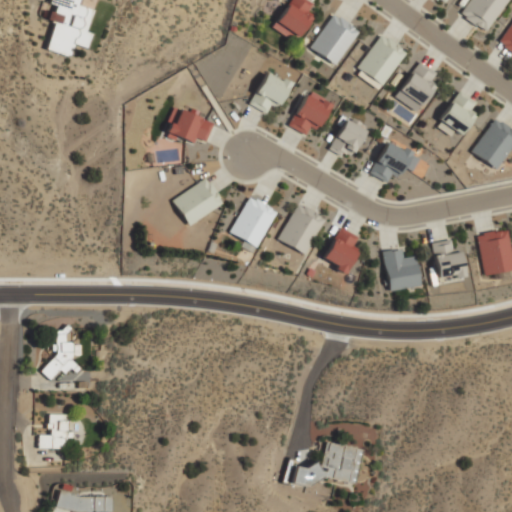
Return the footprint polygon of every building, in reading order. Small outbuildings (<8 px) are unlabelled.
[(45,49),(67,55),(70,44),(86,48),(90,32),(86,31),(92,6),(79,2),(79,0),(49,0),(44,19),(52,21),(45,49)] [(315,5),(306,0),(287,0),(272,28),(295,41),(315,5)] [(505,0),(467,0),(458,14),(485,32),(505,0)] [(307,48),(335,65),(357,28),(330,11),(307,48)] [(511,16),(495,43),(511,54),(511,16)] [(355,67),(381,85),(405,49),(379,32),(355,67)] [(435,84),(428,79),(434,71),(417,59),(392,95),(416,112),(435,84)] [(269,104),(276,108),(291,82),(266,68),(245,103),(263,114),(269,104)] [(303,135),(308,126),(315,130),(330,102),(306,88),(285,124),(303,135)] [(457,139),(475,113),(467,108),(473,101),(457,89),(433,122),(457,139)] [(164,130),(200,146),(212,122),(175,105),(164,130)] [(326,145),(349,159),(369,128),(346,113),(326,145)] [(496,170),(511,146),(511,128),(492,116),(468,152),(496,170)] [(429,159),(382,139),(367,174),(385,182),(391,167),(420,180),(429,159)] [(187,225),(220,202),(203,176),(170,199),(187,225)] [(275,208),(246,194),(226,235),(254,249),(275,208)] [(275,239),(304,254),(323,215),(294,201),(275,239)] [(319,258),(342,272),(361,239),(339,225),(319,258)] [(474,233),(483,276),(511,269),(511,259),(505,226),(474,233)] [(429,241),(436,280),(463,275),(457,244),(450,246),(448,237),(429,241)] [(419,285),(415,255),(403,257),(401,247),(380,250),(386,290),(419,285)] [(39,370),(49,379),(58,369),(61,371),(80,348),(59,331),(47,346),(54,352),(39,370)] [(466,402),(470,429),(494,425),(495,432),(511,430),(511,416),(509,396),(466,402)] [(65,447),(65,413),(46,413),(46,433),(37,433),(37,447),(65,447)] [(511,435),(471,440),(475,470),(511,464),(511,435)] [(354,485),(360,447),(323,441),(319,467),(292,462),(289,482),(306,485),(305,491),(322,494),(325,480),(354,485)] [(511,472),(472,483),(479,511),(494,511),(511,507),(511,472)] [(106,511),(107,494),(54,492),(53,510),(83,511),(82,511),(106,511)]
